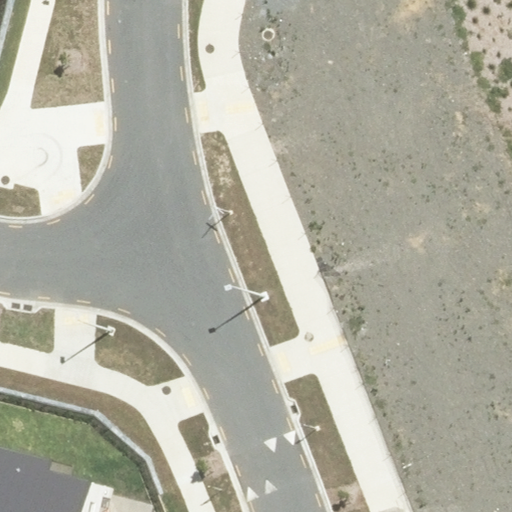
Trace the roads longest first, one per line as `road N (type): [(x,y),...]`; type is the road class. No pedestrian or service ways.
road 1 (residential): [(143,0),(146,85),(200,307)]
road 2 (residential): [(200,307),(281,511)]
road 3 (residential): [(200,307),(0,261)]
